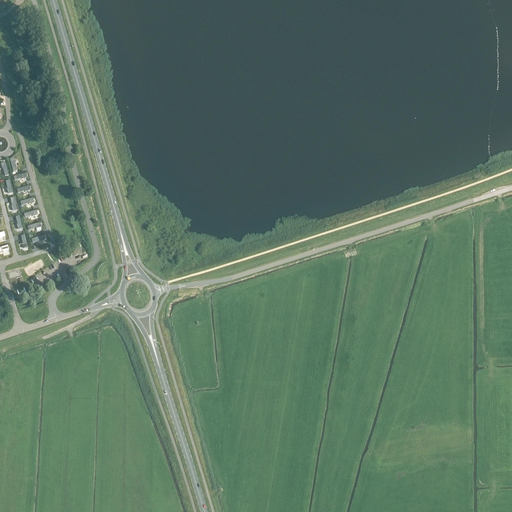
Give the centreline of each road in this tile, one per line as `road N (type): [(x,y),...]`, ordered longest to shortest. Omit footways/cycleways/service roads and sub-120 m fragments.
road 1 (unclassified): [(168,288),(222,280),(511,187)]
road 2 (unclassified): [(56,319),(52,298),(97,250),(32,0)]
road 3 (primary): [(118,221),(53,0)]
road 4 (primary): [(202,511),(160,371)]
